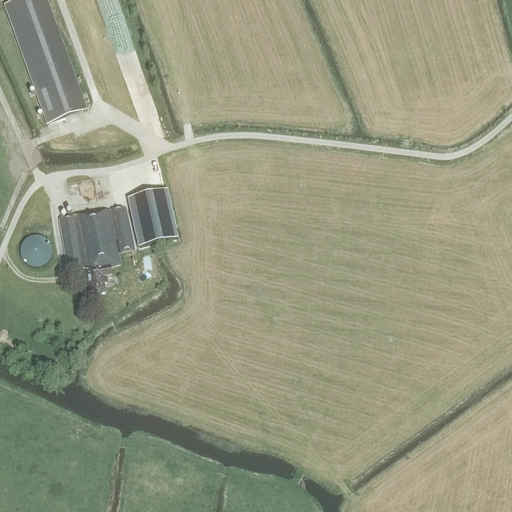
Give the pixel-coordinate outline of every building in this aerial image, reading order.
[(47,126),(87,111),(47,0),(21,0),(4,7),(47,126)] [(166,192),(127,201),(138,250),(177,241),(166,192)] [(112,276),(111,268),(120,267),(118,256),(134,253),(128,224),(125,209),(59,219),(60,224),(68,272),(86,269),(91,296),(105,294),(103,284),(106,284),(105,278),(107,277),(112,276)] [(21,249),(20,254),(21,258),(23,263),(27,266),(31,269),(36,269),(41,269),(45,266),(49,263),(51,258),(52,254),(51,249),(49,244),(45,241),(41,239),(36,238),(31,239),(27,241),(23,244),(21,249)] [(44,374),(48,367),(36,362),(33,369),(44,374)]
